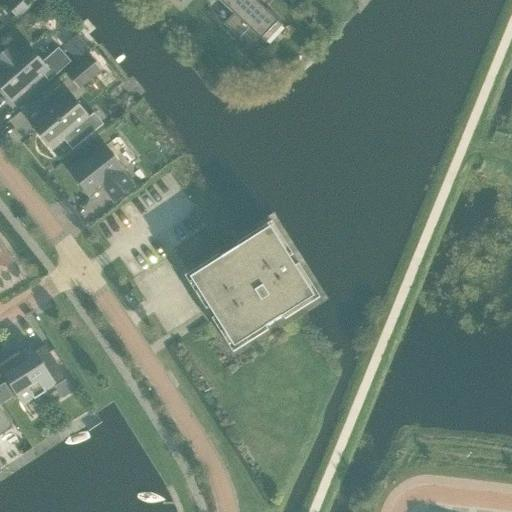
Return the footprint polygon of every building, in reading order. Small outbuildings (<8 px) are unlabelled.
[(35,0),(12,0),(7,5),(18,17),(35,0)] [(271,0),(219,0),(234,14),(224,25),(250,49),(260,38),(264,42),(281,24),(264,8),(271,0)] [(17,51),(11,45),(0,55),(0,86),(13,100),(43,72),(49,78),(70,58),(57,44),(40,60),(25,43),(17,51)] [(101,70),(91,57),(69,75),(79,87),(101,70)] [(89,118),(68,93),(31,123),(52,149),(89,118)] [(114,200),(133,185),(121,170),(123,169),(104,145),(71,171),(90,195),(102,185),(114,200)] [(253,236),(239,246),(190,277),(228,337),(233,334),(239,344),(299,306),(311,298),(305,289),(309,286),(277,236),(273,238),(267,229),(253,236)] [(0,268),(11,262),(0,245),(0,268)] [(34,351),(25,337),(24,337),(29,346),(0,364),(0,367),(28,411),(29,410),(23,402),(32,396),(34,399),(45,392),(52,404),(74,391),(66,378),(45,344),(34,351)] [(0,434),(12,426),(6,416),(0,407),(0,434)]
